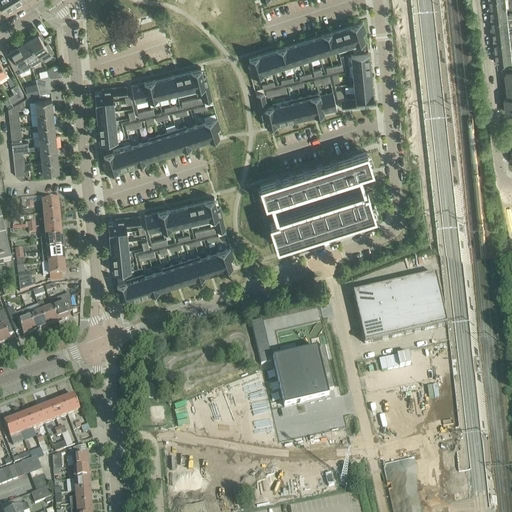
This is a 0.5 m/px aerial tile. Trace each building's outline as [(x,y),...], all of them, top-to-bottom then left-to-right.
[(0,0),(0,6),(4,13),(15,6),(11,0),(0,0)] [(511,0),(489,0),(490,9),(506,8),(506,7),(511,7),(511,6),(511,0)] [(506,9),(490,11),(491,20),(511,18),(511,13),(506,14),(506,9)] [(511,18),(491,20),(493,31),(508,29),(508,27),(511,26),(511,18)] [(363,21),(349,26),(355,43),(365,40),(362,33),(366,32),(363,21)] [(349,26),(332,31),(337,49),(355,43),(349,26)] [(332,31),(322,34),(328,52),(337,49),(332,31)] [(508,31),(503,31),(493,32),(494,42),(511,40),(511,33),(509,34),(508,31)] [(41,60),(53,53),(48,45),(46,46),(38,33),(33,36),(32,34),(27,37),(41,60)] [(322,34),(313,37),(319,54),(328,52),(322,34)] [(18,42),(32,65),(41,60),(27,37),(18,42)] [(313,37),(304,40),(310,60),(320,57),(319,54),(313,37)] [(304,40),(294,43),(301,63),(310,60),(304,40)] [(510,48),(511,47),(511,40),(494,42),(495,52),(510,50),(510,48)] [(16,61),(11,64),(16,75),(23,71),(32,65),(18,42),(12,46),(14,48),(10,51),(16,61)] [(294,43),(286,46),(292,66),(301,63),(294,43)] [(286,46),(277,49),(283,69),(292,66),(286,46)] [(277,49),(267,52),(273,69),(281,67),(282,69),(283,69),(277,49)] [(267,52),(258,55),(264,72),(273,69),(267,52)] [(353,54),(350,54),(352,73),(370,71),(368,52),(365,53),(359,53),(353,54)] [(511,52),(511,53),(510,52),(495,53),(496,63),(511,61),(511,52)] [(251,65),(247,66),(251,76),(264,72),(258,55),(248,58),(251,65)] [(49,73),(49,75),(49,77),(61,76),(60,69),(53,70),(50,67),(47,70),(49,73)] [(201,68),(190,71),(195,88),(200,86),(204,101),(212,99),(206,75),(203,75),(201,68)] [(190,71),(173,75),(177,92),(177,95),(187,92),(186,90),(195,88),(190,71)] [(370,71),(352,73),(353,83),(371,81),(370,71)] [(173,75),(163,77),(168,97),(177,95),(177,92),(173,75)] [(163,77),(154,80),(158,99),(168,97),(163,77)] [(38,89),(50,85),(49,79),(41,82),(40,78),(35,79),(36,83),(38,89)] [(154,80),(144,82),(148,99),(149,102),(158,99),(154,80)] [(371,81),(353,83),(354,93),(372,91),(371,81)] [(144,82),(131,85),(135,103),(148,99),(144,82)] [(10,87),(14,93),(7,97),(11,103),(23,96),(17,83),(10,87)] [(50,85),(38,89),(39,94),(50,91),(50,85)] [(102,92),(94,93),(95,103),(113,101),(112,96),(127,94),(126,86),(101,89),(102,92)] [(355,99),(340,100),(341,108),(366,106),(366,102),(373,101),(372,91),(354,93),(355,99)] [(319,92),(309,94),(314,114),(324,112),(320,95),(319,92)] [(333,92),(320,95),(324,112),(337,109),(333,92)] [(264,93),(256,94),(261,119),(265,118),(267,126),(276,123),(272,106),(267,107),(264,93)] [(309,94),(300,96),(305,117),(314,114),(309,94)] [(23,100),(13,106),(11,103),(7,97),(7,96),(0,100),(0,107),(3,112),(23,100)] [(300,96),(290,99),(290,101),(294,119),(305,117),(300,96)] [(53,111),(51,99),(35,101),(36,113),(53,111)] [(19,115),(18,109),(24,108),(23,100),(3,112),(3,113),(8,109),(9,116),(19,115)] [(113,101),(95,103),(96,112),(114,110),(113,101)] [(290,101),(272,106),(276,123),(294,119),(290,101)] [(114,110),(96,112),(97,122),(115,120),(114,110)] [(54,123),(53,111),(36,113),(37,124),(33,125),(54,123)] [(20,127),(19,115),(9,116),(10,128),(20,127)] [(217,117),(204,122),(209,139),(219,136),(217,129),(220,127),(217,117)] [(115,120),(97,122),(99,142),(103,141),(109,141),(115,140),(117,140),(115,120)] [(204,122),(194,125),(200,142),(209,139),(204,122)] [(33,130),(38,130),(39,137),(55,135),(54,123),(33,125),(33,130)] [(185,125),(176,128),(182,148),(192,145),(186,127),(185,125)] [(194,125),(186,127),(192,145),(200,142),(194,125)] [(10,128),(11,140),(21,139),(20,127),(10,128)] [(176,128),(167,131),(173,151),(182,148),(176,128)] [(167,131),(158,134),(164,154),(173,151),(167,131)] [(158,134),(148,137),(149,140),(154,157),(164,154),(158,134)] [(11,140),(12,143),(12,152),(22,151),(40,149),(56,147),(55,135),(39,137),(40,145),(28,146),(28,142),(22,142),(21,139),(11,140)] [(149,140),(140,142),(146,160),(154,157),(149,140)] [(140,142),(131,145),(136,163),(146,160),(140,142)] [(131,145),(113,151),(119,168),(136,163),(131,145)] [(41,161),(58,159),(56,147),(40,149),(41,161)] [(14,164),(24,163),(22,151),(12,152),(14,164)] [(105,161),(102,163),(105,173),(119,168),(113,151),(103,154),(105,161)] [(366,152),(260,185),(265,203),(269,201),(276,221),(270,223),(277,246),(374,215),(367,192),(360,173),(372,169),(366,152)] [(42,173),(59,171),(58,159),(41,161),(42,173)] [(15,176),(25,175),(24,163),(14,164),(15,176)] [(214,198),(204,201),(208,218),(214,217),(217,231),(225,229),(219,205),(216,205),(214,198)] [(58,200),(42,202),(43,214),(59,213),(58,200)] [(204,201),(186,205),(191,225),(200,223),(200,220),(208,218),(204,201)] [(186,205),(177,207),(181,227),(191,225),(186,205)] [(177,207),(167,209),(172,229),(181,227),(177,207)] [(167,209),(157,212),(161,229),(162,232),(172,229),(167,209)] [(157,212),(144,215),(148,233),(161,229),(157,212)] [(60,225),(59,213),(43,214),(44,227),(60,225)] [(0,263),(10,262),(0,216),(0,263)] [(115,222),(108,223),(108,232),(126,230),(126,226),(141,224),(140,216),(115,219),(115,222)] [(60,225),(44,227),(36,228),(28,228),(18,229),(18,234),(36,233),(36,232),(45,231),(45,239),(62,238),(60,225)] [(126,230),(108,232),(110,243),(128,241),(126,230)] [(65,237),(62,238),(45,239),(40,240),(42,252),(47,251),(63,250),(62,245),(65,245),(65,237)] [(128,241),(110,243),(110,252),(128,250),(128,241)] [(230,247),(218,252),(223,269),(233,266),(230,259),(234,258),(230,247)] [(47,251),(42,252),(43,264),(64,262),(63,250),(47,251)] [(128,250),(110,252),(113,272),(116,271),(121,271),(128,270),(131,270),(128,250)] [(218,252),(208,255),(214,272),(223,269),(218,252)] [(199,255),(189,258),(196,278),(205,275),(200,257),(199,255)] [(208,255),(200,257),(205,275),(214,272),(208,255)] [(189,258),(180,261),(186,281),(196,278),(189,258)] [(180,261),(171,264),(177,284),(186,281),(180,261)] [(49,276),(55,276),(65,275),(64,262),(43,264),(41,264),(43,276),(49,276)] [(171,264),(161,267),(162,270),(168,287),(177,284),(171,264)] [(162,270),(153,272),(159,290),(168,287),(162,270)] [(153,272),(144,275),(149,293),(159,290),(153,272)] [(144,275),(126,281),(132,298),(149,293),(144,275)] [(435,276),(353,295),(364,344),(446,325),(435,276)] [(31,277),(18,279),(19,292),(35,286),(34,279),(31,279),(31,277)] [(119,291),(115,293),(119,303),(132,298),(126,281),(116,284),(119,291)] [(34,296),(35,297),(45,294),(43,288),(32,291),(34,296)] [(62,297),(67,313),(73,311),(69,295),(62,297)] [(62,297),(50,302),(52,308),(58,323),(70,318),(67,313),(62,297)] [(37,304),(38,306),(40,312),(46,327),(58,323),(52,308),(45,310),(42,302),(37,304)] [(38,306),(26,310),(29,316),(35,332),(46,327),(40,312),(38,306)] [(12,308),(7,310),(12,324),(15,333),(21,331),(23,336),(35,332),(29,316),(26,310),(15,315),(12,308)] [(0,348),(6,346),(5,343),(9,341),(7,336),(13,334),(9,324),(4,311),(0,312),(0,348)] [(293,362),(274,367),(283,407),(304,403),(303,397),(334,390),(324,349),(292,356),(293,362)] [(269,353),(258,356),(260,364),(261,365),(271,363),(269,353)] [(73,396),(62,400),(68,415),(79,411),(73,396)] [(62,400),(50,405),(56,420),(68,415),(62,400)] [(56,420),(50,405),(39,409),(45,424),(56,420)] [(28,414),(34,429),(45,424),(39,409),(28,414)] [(16,418),(22,433),(34,429),(28,414),(16,418)] [(16,418),(5,422),(4,423),(10,438),(22,433),(16,418)] [(64,426),(59,428),(62,435),(66,444),(71,442),(68,433),(66,434),(64,426)] [(59,428),(54,430),(57,437),(62,435),(59,428)] [(48,455),(40,435),(37,437),(44,456),(48,455)] [(87,455),(77,456),(72,457),(73,468),(88,467),(87,455)] [(42,470),(37,457),(19,464),(24,476),(29,474),(42,470)] [(19,464),(14,466),(19,478),(24,476),(19,464)] [(19,478),(14,466),(8,468),(13,480),(19,478)] [(88,467),(73,468),(74,481),(89,480),(88,467)] [(13,480),(8,468),(2,470),(7,483),(13,480)] [(44,476),(42,470),(29,474),(32,480),(44,476)] [(46,482),(44,476),(32,480),(34,486),(46,482)] [(74,481),(70,481),(71,493),(75,493),(90,491),(89,480),(74,481)] [(36,492),(40,491),(49,488),(46,482),(34,486),(36,492)] [(49,488),(40,491),(36,492),(36,493),(31,495),(33,501),(34,504),(45,500),(47,504),(53,502),(51,497),(49,488)] [(90,491),(75,493),(76,498),(69,499),(70,505),(91,503),(90,491)] [(1,506),(2,511),(25,511),(29,511),(26,503),(22,505),(20,499),(1,506)] [(70,505),(70,511),(91,511),(91,503),(70,505)]
